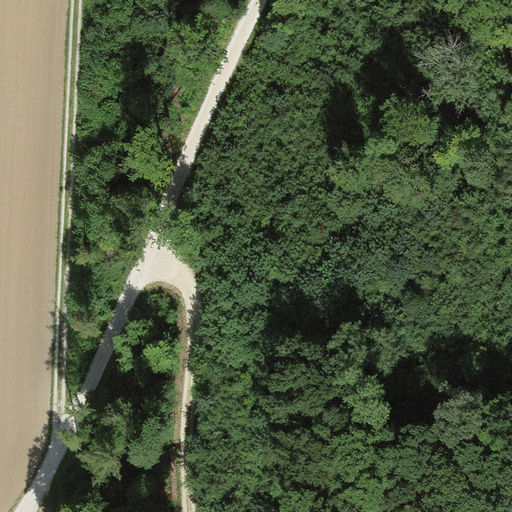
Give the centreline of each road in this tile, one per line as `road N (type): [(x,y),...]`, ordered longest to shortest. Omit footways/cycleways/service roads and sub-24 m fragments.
road 1 (track): [(261,0),(152,250),(23,511)]
road 2 (track): [(79,0),(59,441)]
road 3 (track): [(152,250),(174,265),(194,304),(188,511)]
